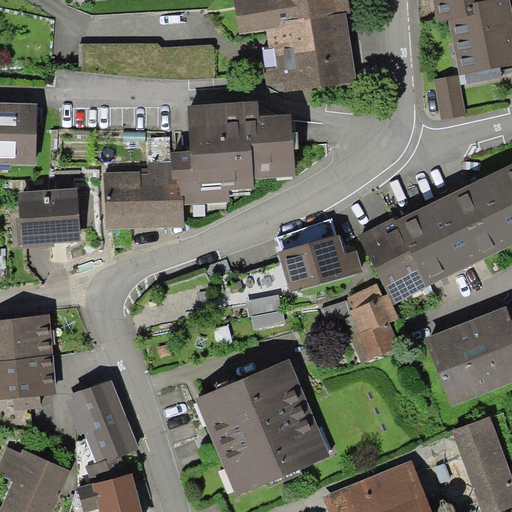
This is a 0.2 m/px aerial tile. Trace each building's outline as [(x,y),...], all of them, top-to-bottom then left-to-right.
[(233,0),(239,35),(266,30),(286,27),(285,20),(304,17),(304,19),(346,13),(346,14),(351,13),(348,0),(233,0)] [(433,0),(434,3),(438,22),(449,20),(459,75),(500,67),(511,64),(511,14),(509,0),(433,0)] [(285,93),(357,82),(351,42),(346,14),(346,13),(304,19),(304,17),(285,20),(286,27),(266,30),(269,46),(269,48),(274,47),(276,66),(265,67),(263,68),(266,85),(269,85),(283,83),(285,92),(285,93)] [(158,43),(78,43),(79,71),(177,79),(214,77),(215,48),(211,44),(161,46),(158,43)] [(269,48),(269,46),(262,47),(265,67),(276,66),(274,47),(269,48)] [(502,77),(500,67),(459,75),(458,75),(460,85),(502,77)] [(458,75),(434,79),(441,119),(465,115),(460,85),(458,75)] [(269,85),(271,94),(285,92),(283,83),(269,85)] [(190,150),(171,151),(171,161),(172,179),(179,179),(180,196),(184,196),(184,204),(230,201),(229,190),(254,188),(254,178),(295,176),(294,149),(293,140),(293,133),(292,113),(259,115),(258,101),(188,105),(190,150)] [(0,102),(0,164),(36,165),(38,104),(0,102)] [(172,179),(171,161),(147,162),(148,168),(143,168),(143,171),(104,173),(106,231),(160,228),(185,227),(184,204),(184,196),(180,196),(179,179),(172,179)] [(511,244),(511,162),(462,187),(395,220),(394,217),(377,226),(358,235),(388,294),(392,303),(511,244)] [(77,188),(19,192),(21,217),(22,244),(54,242),(59,242),(80,241),(77,188)] [(55,246),(54,242),(22,244),(21,217),(17,217),(19,248),(55,246)] [(277,237),(282,251),(310,243),(337,235),(332,218),(277,237)] [(282,251),(279,252),(290,292),(363,271),(357,251),(345,254),(340,235),(337,235),(310,243),(282,251)] [(363,290),(347,296),(349,300),(353,309),(349,311),(351,316),(342,320),(343,323),(361,364),(400,347),(390,322),(399,318),(392,303),(388,294),(383,296),(378,283),(363,290)] [(279,295),(246,301),(249,316),(252,315),(254,329),(285,324),(283,311),(282,311),(279,295)] [(349,300),(321,308),(328,328),(343,323),(342,320),(351,316),(349,311),(353,309),(349,300)] [(465,322),(425,338),(452,406),(511,382),(511,319),(506,306),(465,322)] [(49,315),(0,319),(0,358),(53,354),(51,337),(49,315)] [(54,372),(53,354),(0,358),(0,398),(12,398),(13,410),(41,407),(40,395),(56,393),(54,372)] [(289,359),(195,398),(236,496),(331,456),(289,359)] [(86,467),(92,484),(127,474),(121,455),(138,449),(125,414),(113,379),(72,394),(73,398),(67,400),(79,434),(84,432),(95,463),(86,467)] [(489,417),(452,430),(482,511),(496,511),(511,506),(511,477),(508,467),(489,417)] [(20,453),(7,447),(0,463),(0,474),(13,480),(0,510),(0,511),(52,511),(71,470),(47,460),(22,449),(20,453)] [(432,511),(412,461),(322,496),(328,511),(432,511)] [(92,484),(77,488),(83,511),(87,511),(98,509),(98,511),(142,511),(141,503),(132,473),(127,474),(92,484)]
